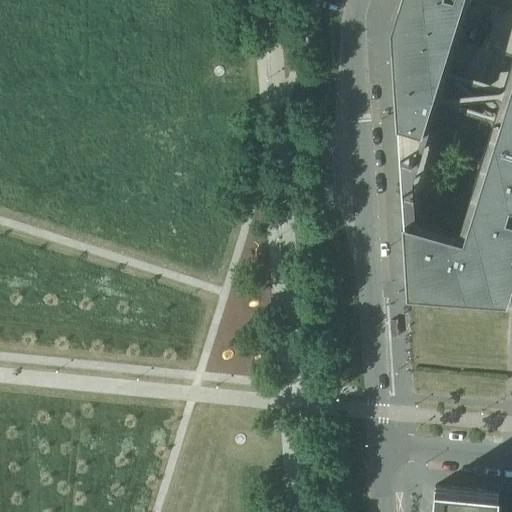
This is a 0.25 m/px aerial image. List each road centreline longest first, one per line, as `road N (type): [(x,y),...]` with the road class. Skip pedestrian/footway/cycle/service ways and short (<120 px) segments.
road 1 (residential): [(367,0),(359,23),(382,450)]
road 2 (residential): [(511,462),(382,450)]
